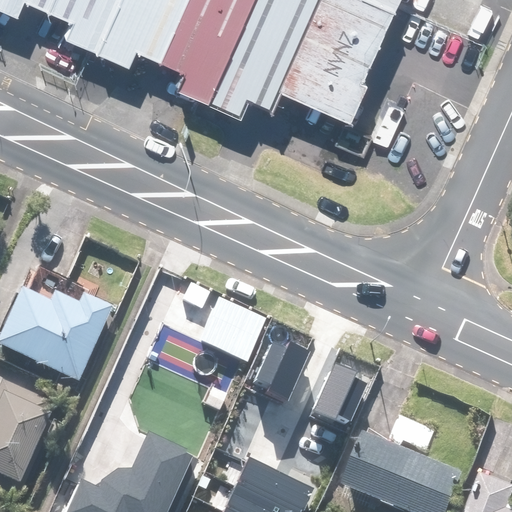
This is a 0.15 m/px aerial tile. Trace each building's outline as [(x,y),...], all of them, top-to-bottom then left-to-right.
[(0,0),(0,11),(4,0),(26,0),(48,10),(40,29),(108,59),(116,40),(155,56),(146,75),(216,106),(231,71),(314,107),(360,0),(0,0)] [(27,285),(1,344),(82,381),(116,306),(54,278),(47,294),(27,285)] [(263,391),(283,399),(305,348),(285,340),(282,346),(268,340),(252,378),(266,384),(263,391)] [(331,362),(310,411),(331,420),(334,413),(346,418),(361,381),(349,376),(352,370),(331,362)] [(45,396),(5,380),(0,391),(0,494),(21,503),(26,491),(22,490),(56,408),(42,402),(45,396)] [(446,511),(466,470),(372,428),(349,479),(421,511),(446,511)] [(162,511),(189,453),(144,432),(128,468),(117,467),(111,468),(101,477),(94,487),(76,479),(60,511),(162,511)] [(299,510),(309,485),(242,457),(232,482),(299,510)] [(511,511),(511,477),(488,469),(473,511),(511,511)] [(231,511),(297,511),(299,510),(232,482),(221,508),(231,511)]
